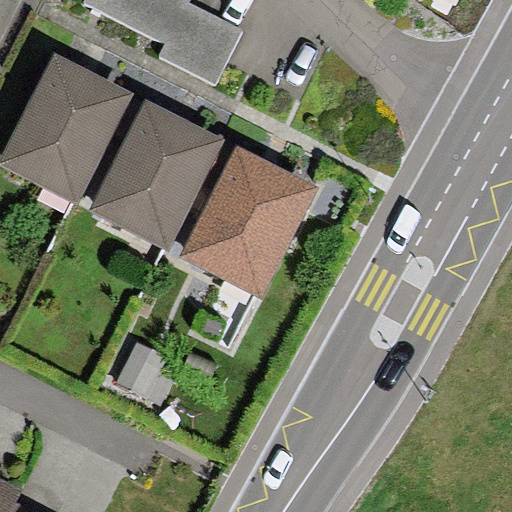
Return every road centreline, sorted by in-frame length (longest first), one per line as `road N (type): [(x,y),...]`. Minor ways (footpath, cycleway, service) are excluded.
road 1 (secondary): [(487,129),(276,511)]
road 2 (residential): [(487,129),(418,88),(323,0)]
road 3 (residential): [(0,378),(146,454)]
